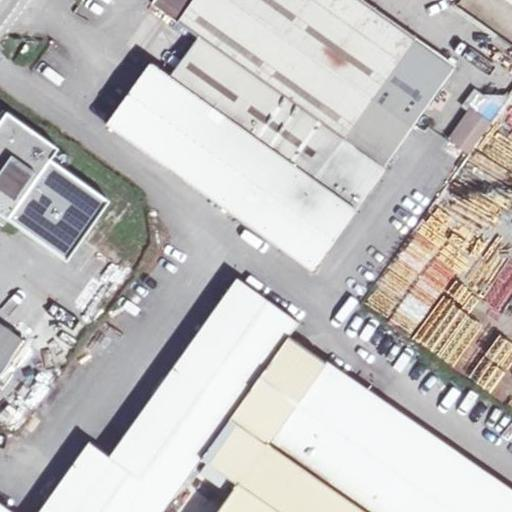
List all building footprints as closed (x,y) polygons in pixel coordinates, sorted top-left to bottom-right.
[(327,147),(356,106),(395,134),(440,72),(338,0),(142,0),(135,10),(183,44),(154,84),(299,186),(327,147)] [(511,0),(487,0),(511,17),(511,0)] [(299,186),(154,84),(135,70),(91,131),(215,219),(294,275),(366,174),(327,147),(299,186)] [(449,141),(473,155),(502,106),(478,92),(449,141)] [(356,106),(327,147),(366,174),(395,134),(356,106)] [(0,229),(58,272),(100,215),(42,172),(0,229)] [(77,452),(33,511),(158,511),(173,491),(190,467),(278,344),(287,332),(225,288),(111,447),(147,473),(133,492),(97,466),(77,452)] [(54,302),(47,312),(69,326),(75,315),(54,302)] [(0,341),(0,370),(13,351),(0,341)] [(484,375),(511,394),(511,345),(508,343),(484,375)] [(511,511),(511,510),(278,344),(190,467),(227,492),(212,511),(511,511)] [(111,447),(97,466),(133,492),(147,473),(111,447)]
